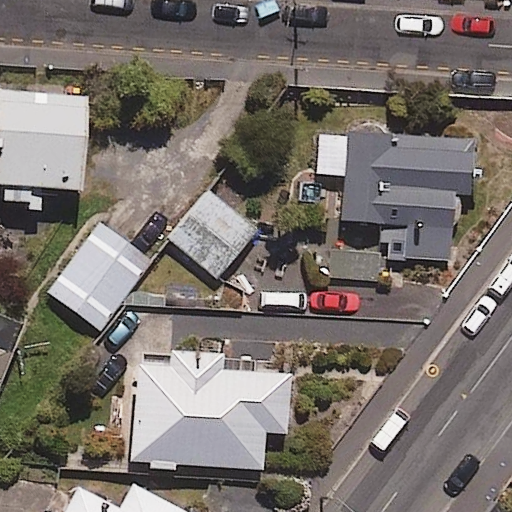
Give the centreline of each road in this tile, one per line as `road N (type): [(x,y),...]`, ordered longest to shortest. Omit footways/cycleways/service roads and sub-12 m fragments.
road 1 (residential): [(0,11),(511,46)]
road 2 (tertiary): [(511,334),(381,511)]
